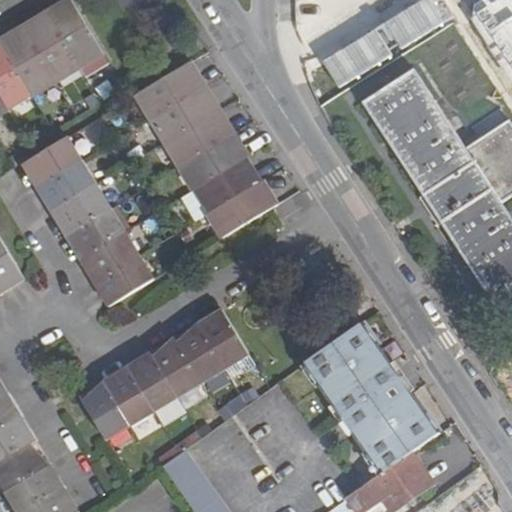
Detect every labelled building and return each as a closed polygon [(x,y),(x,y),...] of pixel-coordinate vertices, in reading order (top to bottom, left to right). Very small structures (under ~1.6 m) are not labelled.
[(470,17),(471,21),(471,22),(474,30),(478,33),(482,36),(486,39),(491,40),(496,40),(501,39),(506,38),(510,35),(511,33),(511,0),(475,0),(473,3),(471,7),(470,12),(470,17)] [(79,70),(103,55),(71,3),(70,1),(46,15),(79,70)] [(56,83),(79,70),(46,15),(22,29),(56,83)] [(56,83),(22,29),(0,42),(0,45),(32,98),(56,83)] [(0,45),(0,98),(8,113),(32,98),(0,45)] [(205,88),(190,63),(141,93),(156,117),(205,88)] [(511,127),(508,122),(464,150),(413,71),(362,104),(500,317),(511,309),(511,222),(501,205),(511,197),(511,127)] [(170,141),(219,111),(205,88),(156,117),(170,141)] [(0,117),(8,113),(0,98),(0,117)] [(233,135),(219,111),(170,141),(185,165),(233,135)] [(233,135),(185,165),(199,188),(248,158),(233,135)] [(22,166),(36,190),(80,163),(66,139),(24,164),(22,166)] [(262,182),(248,158),(199,188),(214,212),(262,182)] [(50,214),(95,186),(80,163),(36,190),(50,214)] [(262,182),(214,212),(228,235),(272,208),(276,205),(262,182)] [(110,210),(95,186),(50,214),(65,238),(110,210)] [(110,210),(65,238),(78,260),(123,233),(110,210)] [(78,260),(93,285),(138,257),(123,233),(78,260)] [(0,294),(24,280),(0,240),(0,294)] [(138,257),(93,285),(107,308),(152,281),(138,257)] [(342,317),(351,330),(358,325),(362,322),(352,309),(342,317)] [(220,311),(196,325),(223,370),(247,355),(220,311)] [(406,384),(362,322),(358,325),(384,366),(380,369),(395,392),(396,393),(400,391),(431,439),(441,432),(406,384)] [(172,339),(200,384),(223,370),(196,325),(172,339)] [(412,452),(431,439),(400,391),(396,393),(395,392),(380,369),(384,366),(358,325),(351,330),(303,365),(347,425),(382,473),(412,452)] [(172,339),(149,354),(176,398),(200,384),(172,339)] [(125,368),(152,413),(176,398),(149,354),(125,368)] [(128,427),(152,413),(125,368),(101,382),(128,427)] [(128,427),(101,382),(78,396),(105,441),(128,427)] [(0,430),(20,418),(6,395),(0,398),(0,430)] [(0,430),(0,463),(35,441),(20,418),(0,430)] [(0,463),(0,486),(4,493),(49,465),(35,441),(0,463)] [(178,456),(163,467),(194,511),(229,511),(186,450),(178,456)] [(412,452),(382,473),(353,494),(364,510),(381,498),(391,511),(394,511),(434,484),(412,452)] [(49,465),(4,493),(15,511),(26,511),(64,489),(49,465)] [(77,511),(64,489),(26,511),(77,511)] [(346,499),(327,511),(326,511),(352,511),(354,510),(346,499)]
